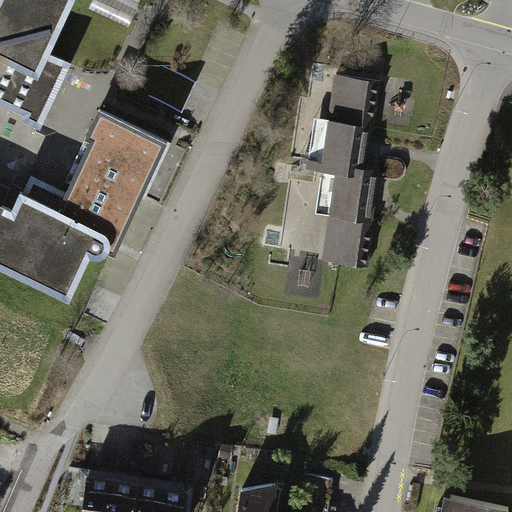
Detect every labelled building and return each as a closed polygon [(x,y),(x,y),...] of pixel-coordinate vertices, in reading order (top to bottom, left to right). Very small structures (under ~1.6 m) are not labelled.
[(73,0),(0,0),(0,100),(29,114),(35,103),(45,107),(44,110),(46,111),(69,62),(48,53),(73,0)] [(133,17),(97,0),(93,0),(89,10),(128,27),(133,17)] [(140,0),(118,0),(137,9),(140,0)] [(183,112),(197,81),(165,67),(151,97),(183,112)] [(380,80),(336,74),(324,161),(309,158),(307,166),(336,170),(324,259),(368,265),(375,219),(368,218),(373,177),(379,177),(380,169),(361,166),(366,125),(374,126),(380,80)] [(169,141),(100,109),(65,182),(74,186),(71,194),(69,194),(68,197),(71,198),(66,213),(20,191),(12,209),(0,203),(0,262),(69,295),(90,251),(94,252),(99,253),(104,250),(107,246),(114,249),(139,195),(144,196),(169,141)] [(186,511),(189,490),(86,475),(80,511),(186,511)] [(274,511),(279,482),(242,490),(238,511),(274,511)] [(511,511),(511,509),(446,494),(441,511),(511,511)]
